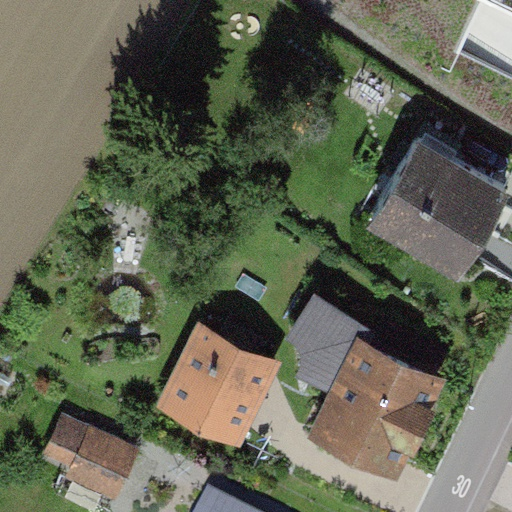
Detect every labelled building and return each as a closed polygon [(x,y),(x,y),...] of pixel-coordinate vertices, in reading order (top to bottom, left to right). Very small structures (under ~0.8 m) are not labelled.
[(502,185),(405,128),(355,213),(452,270),(502,185)] [(282,362),(194,316),(150,399),(238,446),(282,362)] [(440,368),(363,327),(300,444),(377,485),(440,368)] [(137,441),(76,414),(49,475),(111,502),(137,441)] [(230,511),(203,499),(196,511),(230,511)]
